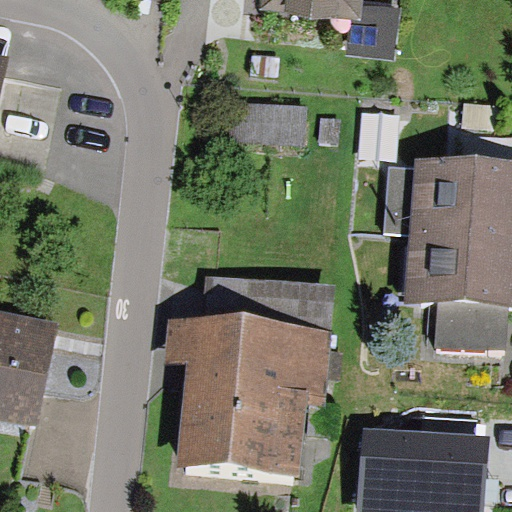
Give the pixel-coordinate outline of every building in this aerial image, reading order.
[(298,106),(228,103),(226,142),(297,144),(298,106)] [(511,161),(410,158),(408,229),(511,232),(511,161)] [(511,232),(408,229),(406,302),(432,302),(500,304),(511,304),(511,232)] [(321,408),(326,299),(213,294),(211,336),(163,334),(161,379),(180,380),(176,473),(293,479),(296,407),(321,408)] [(500,304),(432,302),(431,348),(498,350),(500,304)] [(56,333),(0,322),(0,419),(38,426),(56,333)] [(480,511),(485,448),(369,440),(364,511),(480,511)]
